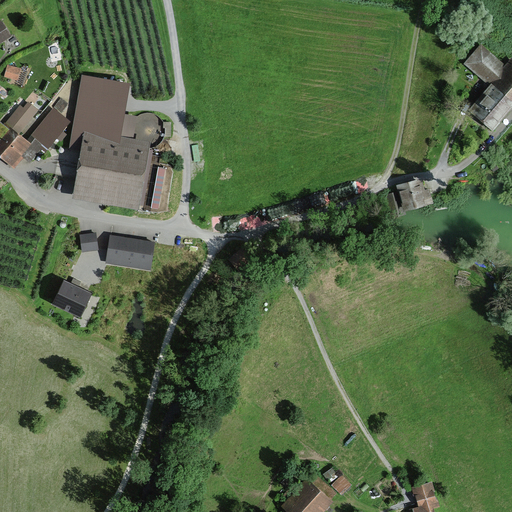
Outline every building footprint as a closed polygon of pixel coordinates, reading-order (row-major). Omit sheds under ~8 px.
[(0,46),(15,36),(6,22),(0,26),(0,46)] [(489,85),(463,116),(487,136),(511,106),(511,66),(508,63),(499,74),(477,56),(468,67),(489,85)] [(25,70),(13,67),(11,78),(23,80),(25,70)] [(131,88),(82,79),(69,150),(82,152),(74,197),(140,209),(151,150),(121,144),(131,88)] [(70,105),(63,99),(57,106),(64,112),(70,105)] [(0,154),(3,157),(26,129),(41,110),(35,105),(30,111),(23,105),(10,122),(6,118),(0,125),(0,131),(0,132),(0,154)] [(34,135),(26,129),(3,157),(16,168),(27,154),(37,162),(71,120),(56,109),(34,135)] [(151,209),(162,212),(171,168),(160,166),(151,209)] [(415,181),(389,188),(394,209),(421,201),(415,181)] [(98,232),(83,235),(85,248),(100,246),(98,232)] [(154,241),(112,235),(108,260),(150,266),(154,241)] [(253,241),(238,251),(244,260),(259,250),(253,241)] [(63,282),(53,304),(79,316),(90,293),(63,282)] [(331,468),(324,475),(332,483),(339,477),(331,468)] [(340,495),(352,486),(344,474),(332,484),(340,495)] [(420,505),(414,507),(415,511),(435,511),(433,504),(437,503),(430,480),(414,485),(420,505)] [(330,511),(340,503),(316,481),(289,509),(292,511),(330,511)]
